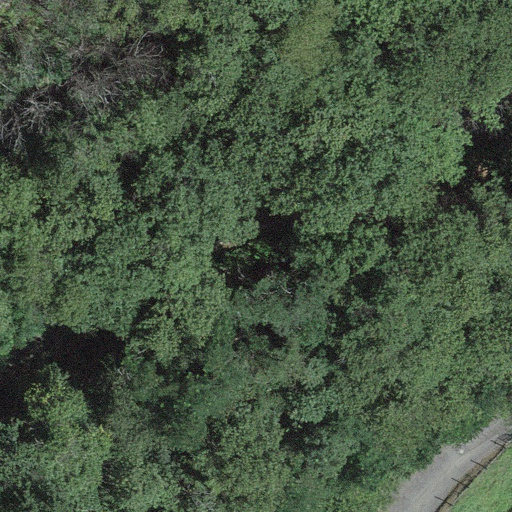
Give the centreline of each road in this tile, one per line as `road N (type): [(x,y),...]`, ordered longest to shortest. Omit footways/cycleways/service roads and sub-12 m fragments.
road 1 (unclassified): [(0,397),(59,309),(112,267),(374,163),(511,79)]
road 2 (unclassified): [(511,419),(447,466),(410,511)]
